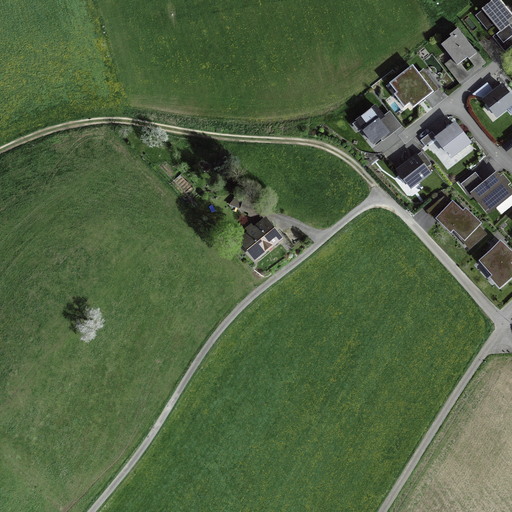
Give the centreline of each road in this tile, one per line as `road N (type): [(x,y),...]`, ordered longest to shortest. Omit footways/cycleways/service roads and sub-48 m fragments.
road 1 (unclassified): [(89,511),(246,299),(381,192)]
road 2 (track): [(381,192),(319,145),(125,121),(52,129),(0,151)]
road 3 (unclassified): [(499,323),(381,511)]
road 4 (residential): [(381,192),(499,323)]
